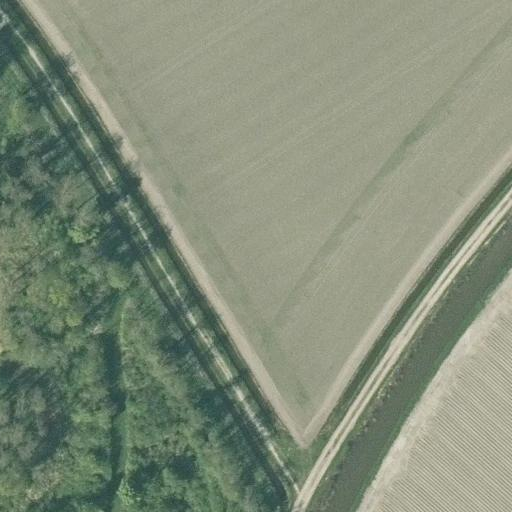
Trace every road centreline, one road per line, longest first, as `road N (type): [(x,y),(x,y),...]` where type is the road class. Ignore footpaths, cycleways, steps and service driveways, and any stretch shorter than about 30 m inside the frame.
road 1 (track): [(309,487),(264,437),(6,26)]
road 2 (track): [(296,511),(336,433),(428,292),(511,195)]
